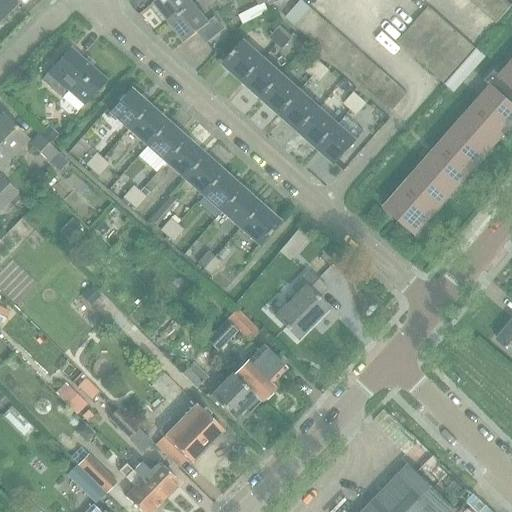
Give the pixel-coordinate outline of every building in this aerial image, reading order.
[(0,0),(0,20),(17,4),(12,0),(0,0)] [(156,0),(153,3),(169,22),(192,4),(189,0),(156,0)] [(299,0),(284,17),(294,25),(310,7),(302,0),(299,0)] [(483,0),(478,7),(486,15),(499,0),(483,0)] [(504,0),(499,0),(486,15),(496,23),(511,6),(504,0)] [(192,4),(169,22),(184,42),(196,33),(203,43),(222,28),(215,18),(208,24),(192,4)] [(428,6),(412,24),(422,32),(438,15),(428,6)] [(310,7),(294,25),(302,33),(319,15),(310,7)] [(319,15),(302,33),(311,40),(327,23),(319,15)] [(438,15),(422,32),(431,40),(447,23),(438,15)] [(327,23),(311,40),(320,48),(336,30),(327,23)] [(447,23),(431,40),(440,48),(456,30),(447,23)] [(412,24),(396,41),(406,50),(422,32),(412,24)] [(286,31),(280,25),(269,37),(276,43),(286,31)] [(336,30),(320,48),(329,56),(345,38),(336,30)] [(456,30),(440,48),(449,56),(465,39),(456,30)] [(293,37),(286,31),(276,43),(283,49),(293,37)] [(422,32),(406,50),(415,58),(431,40),(422,32)] [(345,38),(329,56),(338,64),(354,46),(345,38)] [(465,39),(449,56),(458,65),(474,47),(465,39)] [(431,40),(415,58),(424,66),(440,48),(431,40)] [(243,41),(222,64),(242,81),(262,58),(243,41)] [(354,46),(338,64),(347,72),(363,54),(354,46)] [(105,78),(70,47),(44,75),(45,76),(41,80),(58,95),(62,91),(68,85),(86,100),(105,78)] [(440,48),(424,66),(433,74),(449,56),(440,48)] [(453,92),(485,56),(476,48),(444,84),(453,92)] [(363,54),(347,72),(356,80),(371,62),(363,54)] [(449,56),(433,74),(443,82),(458,65),(449,56)] [(262,58),(242,81),(260,97),(280,74),(262,58)] [(305,70),(312,76),(323,64),(316,58),(305,70)] [(491,86),(384,207),(415,234),(511,124),(511,60),(500,75),(494,71),(485,81),(491,86)] [(371,62),(356,80),(364,88),(380,69),(371,62)] [(323,64),(312,76),(319,82),(329,70),(323,64)] [(380,69),(364,88),(373,95),(389,77),(380,69)] [(280,74),(260,97),(279,114),(299,91),(280,74)] [(389,77),(373,95),(382,103),(397,85),(389,77)] [(397,85),(382,103),(391,111),(407,93),(397,85)] [(109,112),(128,129),(148,106),(129,89),(109,112)] [(299,91),(279,114),(297,130),(317,107),(299,91)] [(361,97),(354,91),(343,103),(350,109),(361,97)] [(367,103),(361,97),(350,109),(357,115),(367,103)] [(148,106),(128,129),(147,145),(167,123),(148,106)] [(317,107),(297,130),(316,146),(336,124),(317,107)] [(3,114),(0,117),(0,145),(11,157),(28,140),(3,114)] [(167,123),(147,145),(165,162),(185,139),(167,123)] [(336,124),(316,146),(335,163),(355,141),(336,124)] [(59,173),(68,164),(38,134),(29,143),(59,173)] [(185,139),(165,162),(184,178),(204,155),(185,139)] [(0,167),(11,157),(0,145),(0,167)] [(85,164),(91,170),(102,158),(95,153),(85,164)] [(204,155),(184,178),(202,195),(222,172),(204,155)] [(102,158),(91,170),(98,176),(108,164),(102,158)] [(222,172),(202,195),(221,211),(241,188),(222,172)] [(0,176),(0,194),(8,203),(18,193),(0,176)] [(139,191),(132,185),(122,197),(128,203),(139,191)] [(241,188),(221,211),(239,227),(259,205),(241,188)] [(139,191),(128,203),(135,209),(146,197),(139,191)] [(8,203),(0,194),(0,211),(8,203)] [(155,225),(165,213),(176,201),(170,196),(160,208),(149,220),(155,225)] [(259,205),(239,227),(258,245),(278,222),(259,205)] [(176,224),(170,218),(160,230),(166,236),(176,224)] [(176,224),(166,236),(173,242),(183,230),(176,224)] [(298,232),(278,254),(288,262),(308,240),(298,232)] [(214,257),(207,251),(197,263),(203,268),(214,257)] [(214,257),(203,268),(209,274),(220,262),(214,257)] [(296,337),(324,308),(314,298),(323,289),(307,273),(292,288),(298,293),(275,316),(296,337)] [(260,332),(242,314),(237,310),(227,320),(249,343),(260,332)] [(511,352),(511,320),(496,339),(511,352)] [(262,346),(233,375),(260,402),(273,388),(270,384),(285,369),(262,346)] [(192,364),(182,374),(197,389),(207,378),(192,364)] [(260,402),(233,375),(232,373),(209,396),(232,420),(243,409),(248,413),(260,402)] [(190,462),(223,429),(196,403),(177,422),(172,416),(158,431),(163,436),(154,444),(178,467),(186,458),(190,462)] [(143,451),(152,442),(138,428),(136,430),(115,410),(108,417),(143,451)] [(87,454),(77,464),(105,492),(116,482),(87,454)] [(140,462),(132,470),(163,499),(179,483),(158,462),(149,471),(140,462)] [(450,511),(454,509),(408,464),(361,511),(450,511)] [(150,511),(163,499),(132,470),(125,477),(134,486),(124,495),(140,511),(150,511)] [(95,503),(105,493),(83,471),(72,481),(95,503)] [(18,509),(21,511),(105,511),(103,510),(101,511),(93,503),(83,511),(40,511),(28,499),(18,509)]
